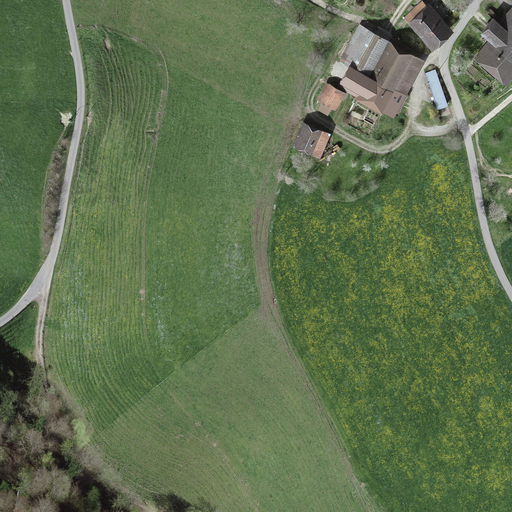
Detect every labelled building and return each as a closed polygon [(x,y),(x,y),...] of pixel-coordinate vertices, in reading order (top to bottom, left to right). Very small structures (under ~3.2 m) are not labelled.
[(429,5),(412,20),(433,42),(449,26),(429,5)] [(511,11),(502,24),(494,18),(484,29),(494,37),(478,57),(504,78),(511,68),(511,11)] [(422,58),(360,26),(343,59),(351,64),(341,83),(395,111),(422,58)] [(436,70),(425,74),(436,108),(447,104),(436,70)] [(341,90),(327,83),(320,96),(334,103),(341,90)] [(328,132),(304,122),(296,142),(319,152),(328,132)]
